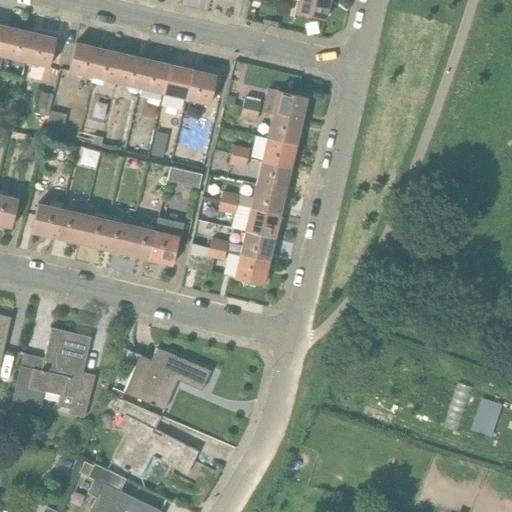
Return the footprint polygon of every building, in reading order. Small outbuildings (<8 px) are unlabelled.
[(330,0),(298,0),(295,13),(325,21),(330,0)] [(0,57),(2,58),(9,28),(0,25),(0,57)] [(2,58),(25,63),(32,33),(9,28),(2,58)] [(25,63),(49,69),(56,39),(32,33),(25,63)] [(68,73),(92,79),(99,49),(75,43),(68,73)] [(92,79),(116,84),(123,54),(99,49),(92,79)] [(116,84),(139,90),(146,60),(123,54),(116,84)] [(139,90),(162,95),(169,65),(146,60),(139,90)] [(162,95),(186,101),(193,71),(169,65),(162,95)] [(186,101),(209,106),(217,76),(193,71),(186,101)] [(242,109),(259,113),(264,89),(230,81),(224,105),(242,109)] [(33,114),(48,118),(53,96),(38,92),(33,114)] [(272,115),(301,122),(307,98),(278,92),(272,115)] [(240,118),(257,122),(259,113),(242,109),(240,118)] [(43,139),(59,143),(66,116),(50,111),(45,132),(43,139)] [(267,139),(296,145),(301,122),(272,115),(267,139)] [(25,158),(37,161),(42,140),(30,137),(25,158)] [(261,162),(290,169),(296,145),(267,139),(261,162)] [(231,156),(247,159),(250,150),(233,146),(231,156)] [(229,165),(245,169),(247,159),(231,156),(229,165)] [(256,186),(285,192),(290,169),(261,162),(256,186)] [(184,193),(196,196),(201,176),(189,173),(184,193)] [(250,209),(279,216),(285,192),(256,186),(250,209)] [(220,202),(236,206),(239,196),(222,192),(220,202)] [(0,194),(0,225),(11,228),(18,199),(0,194)] [(218,212),(234,216),(236,206),(220,202),(218,212)] [(31,233),(55,239),(62,209),(38,203),(31,233)] [(55,239),(78,244),(85,214),(62,209),(55,239)] [(245,233),(274,240),(279,216),(250,209),(245,233)] [(78,244),(102,250),(109,220),(85,214),(78,244)] [(102,250),(124,255),(131,225),(109,220),(102,250)] [(124,255),(149,261),(156,231),(131,225),(124,255)] [(172,266),(175,253),(179,236),(156,231),(149,261),(172,266)] [(239,256),(268,263),(274,240),(245,233),(239,256)] [(209,249),(226,253),(228,243),(211,239),(209,249)] [(209,259),(223,262),(226,253),(209,249),(192,244),(186,268),(206,273),(209,259)] [(268,263),(239,256),(234,279),(263,287),(268,263)] [(0,359),(8,323),(0,321),(0,359)] [(90,338),(71,334),(51,329),(41,372),(20,367),(13,397),(28,400),(27,406),(41,409),(44,393),(56,396),(54,406),(69,410),(68,415),(84,419),(93,384),(81,381),(90,338)] [(164,411),(175,386),(177,381),(202,392),(210,372),(156,349),(142,382),(130,377),(123,394),(164,411)] [(480,397),(474,429),(495,433),(501,401),(480,397)] [(152,457),(175,469),(187,475),(198,452),(154,429),(161,417),(124,402),(119,413),(125,416),(119,428),(127,432),(112,463),(141,478),(152,457)] [(160,511),(161,511),(107,486),(94,511),(160,511)]
